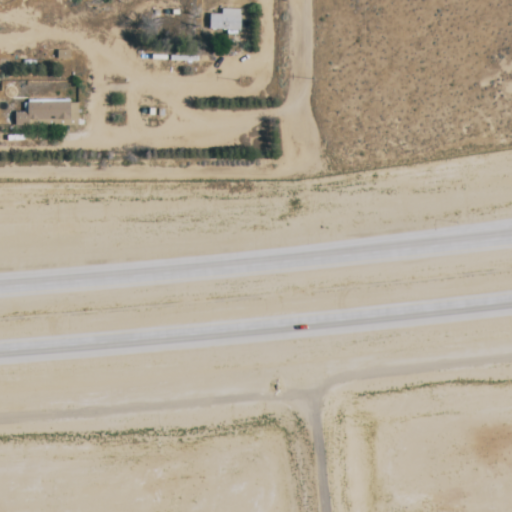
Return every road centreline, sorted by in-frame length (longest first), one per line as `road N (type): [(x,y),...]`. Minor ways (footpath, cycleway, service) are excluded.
road 1 (track): [(300,115),(171,117),(162,145),(0,144),(37,36),(67,38),(168,90),(171,117)]
road 2 (motorway): [(511,235),(0,286)]
road 3 (motorway): [(0,349),(511,301)]
road 4 (track): [(0,172),(300,172)]
road 5 (track): [(264,0),(262,83),(244,93),(171,95)]
road 6 (track): [(300,172),(300,0)]
